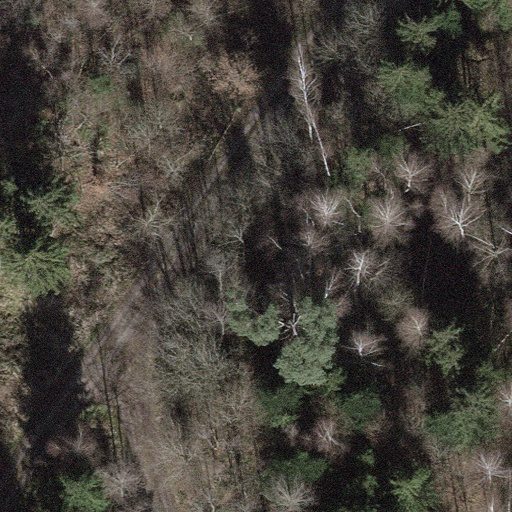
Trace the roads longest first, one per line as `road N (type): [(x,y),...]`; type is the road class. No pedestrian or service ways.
road 1 (track): [(357,0),(0,499)]
road 2 (track): [(147,511),(121,337)]
